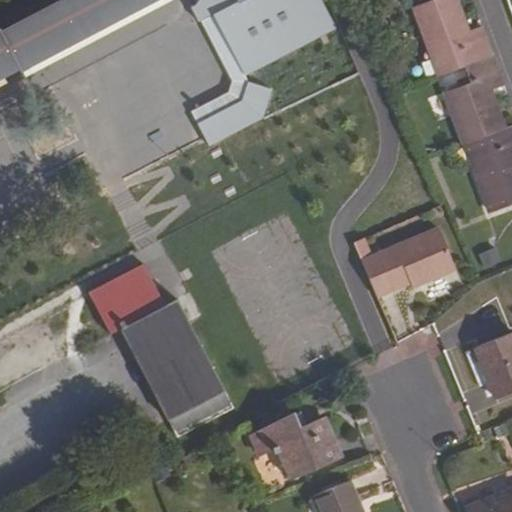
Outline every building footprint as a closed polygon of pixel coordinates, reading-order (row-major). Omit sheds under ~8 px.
[(0,74),(15,67),(16,71),(155,0),(58,0),(0,30),(0,74)] [(464,67),(491,57),(481,28),(466,33),(453,0),(433,0),(414,7),(439,76),(464,67)] [(502,131),(487,92),(502,86),(491,57),(464,67),(470,84),(445,93),(464,144),(502,131)] [(348,82),(274,120),(291,154),(365,116),(348,82)] [(511,204),(511,159),(511,158),(511,126),(502,131),(464,144),(490,213),(511,204)] [(276,162),(258,128),(130,195),(147,229),(276,162)] [(362,238),(352,243),(376,297),(409,284),(417,280),(419,285),(454,269),(437,229),(370,257),(362,238)] [(483,268),(500,262),(495,248),(478,254),(483,268)] [(0,389),(114,332),(126,355),(148,400),(170,442),(234,409),(179,301),(165,308),(144,267),(88,295),(82,283),(0,324),(0,389)] [(511,387),(511,332),(511,329),(473,345),(494,394),(511,387)] [(148,400),(126,355),(80,378),(103,423),(148,400)] [(271,446),(285,479),(336,458),(319,418),(295,428),(289,413),(241,433),(247,449),(263,443),(265,448),(271,446)] [(359,511),(346,480),(309,494),(316,511),(359,511)] [(511,511),(511,483),(465,504),(468,511),(511,511)]
